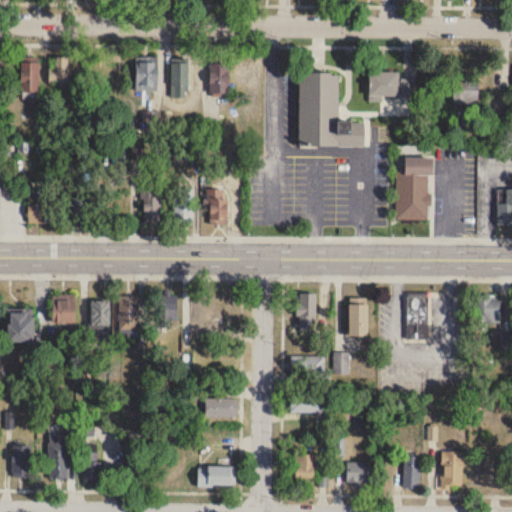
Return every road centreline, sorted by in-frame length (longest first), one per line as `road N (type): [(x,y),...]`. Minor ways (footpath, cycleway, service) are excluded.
road 1 (secondary): [(0,255),(511,258)]
road 2 (residential): [(0,22),(511,25)]
road 3 (residential): [(262,257),(259,511)]
road 4 (residential): [(0,508),(239,511)]
